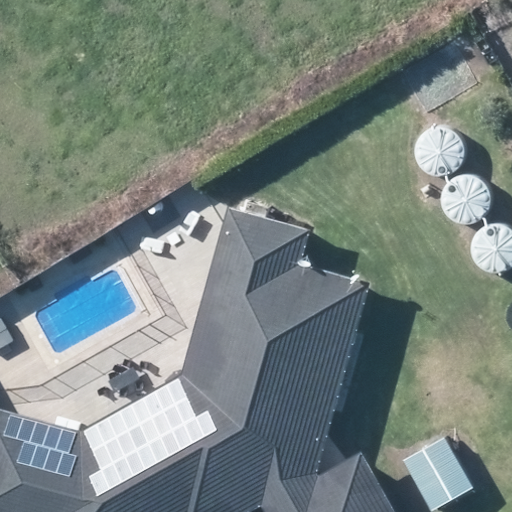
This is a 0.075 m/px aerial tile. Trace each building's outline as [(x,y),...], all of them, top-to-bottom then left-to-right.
[(466,148),(464,141),(460,135),(454,130),(448,128),(440,128),(432,130),(426,135),(422,141),(421,149),(422,156),(425,163),(430,168),(437,171),(444,172),(451,171),(457,167),(462,162),(465,155),(466,148)] [(491,195),(489,188),(485,182),(479,177),(473,175),(465,175),(458,177),(452,182),(447,188),(446,196),(447,203),(450,210),(455,215),(462,218),(469,219),(476,218),(482,214),(487,209),(490,202),(491,195)] [(0,511),(221,511),(262,489),(275,511),(396,511),(364,454),(319,480),(374,279),(304,260),(314,223),(229,200),(182,367),(82,430),(0,408),(0,511)] [(511,226),(510,225),(503,223),(496,223),(488,225),(482,230),(478,236),(476,244),(477,251),(481,258),(486,263),(492,266),(500,267),(507,266),(511,262),(511,226)] [(444,437),(406,458),(433,505),(470,484),(444,437)]
